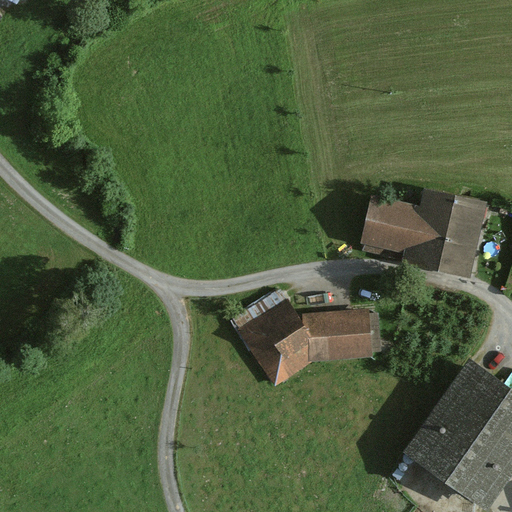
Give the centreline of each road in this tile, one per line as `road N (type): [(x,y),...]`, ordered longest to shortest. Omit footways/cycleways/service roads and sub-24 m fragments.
road 1 (track): [(178,511),(166,433),(181,327),(170,288),(73,229),(0,163)]
road 2 (track): [(170,288),(375,269),(472,287),(511,318)]
